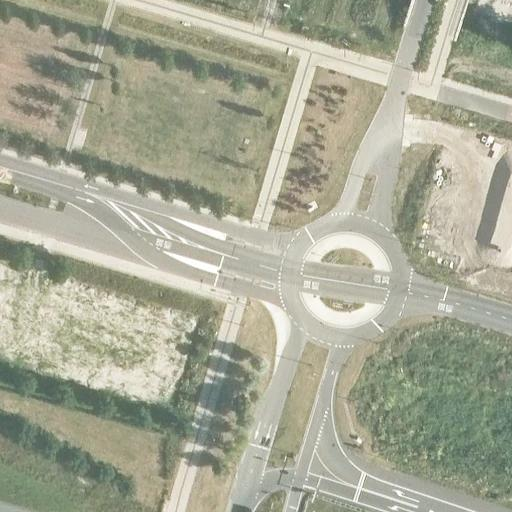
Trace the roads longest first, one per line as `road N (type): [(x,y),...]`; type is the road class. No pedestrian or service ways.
road 1 (tertiary): [(298,246),(74,188)]
road 2 (unclassified): [(0,212),(186,271)]
road 3 (tertiary): [(302,319),(242,493)]
road 4 (tertiary): [(300,480),(343,337)]
road 5 (unclassified): [(382,139),(422,0)]
road 6 (tertiary): [(343,337),(380,323),(399,289),(392,252),(375,234)]
road 7 (tertiary): [(74,188),(148,253),(186,271)]
